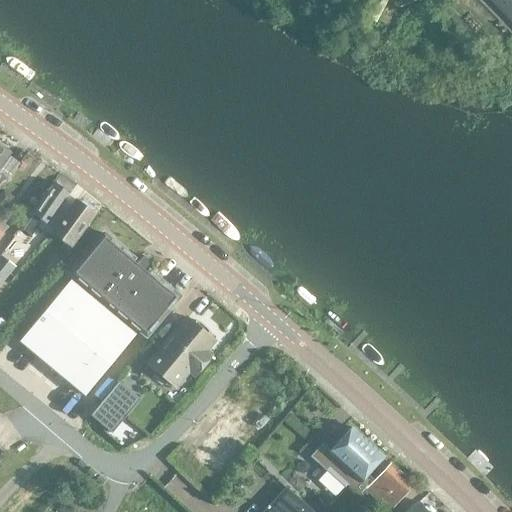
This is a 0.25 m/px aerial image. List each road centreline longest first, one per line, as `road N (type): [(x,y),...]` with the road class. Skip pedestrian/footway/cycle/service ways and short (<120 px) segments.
road 1 (unclassified): [(272,315),(133,467),(98,461),(0,380)]
road 2 (tertiary): [(272,315),(0,101)]
road 3 (tertiary): [(484,511),(272,315)]
